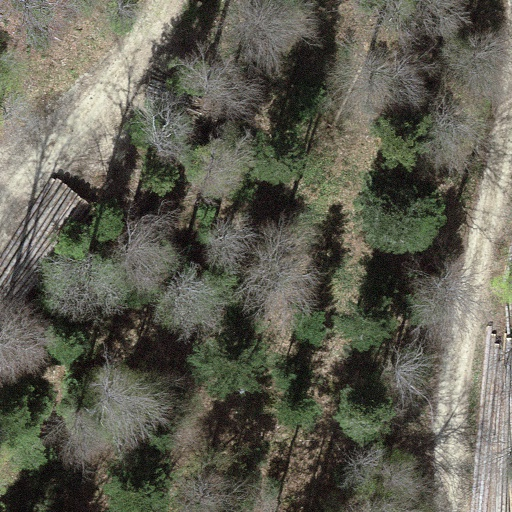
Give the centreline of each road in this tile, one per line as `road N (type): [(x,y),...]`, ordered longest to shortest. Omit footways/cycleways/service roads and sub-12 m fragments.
road 1 (track): [(511,0),(505,95),(448,398),(453,511)]
road 2 (track): [(0,243),(106,109),(149,0)]
